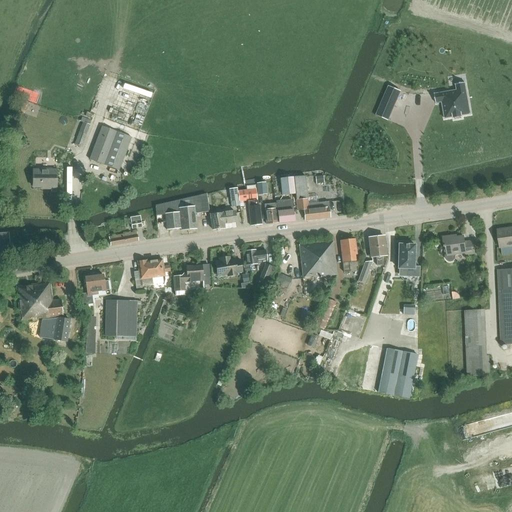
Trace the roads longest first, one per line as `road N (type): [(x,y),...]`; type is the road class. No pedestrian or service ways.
road 1 (tertiary): [(0,270),(511,202)]
road 2 (track): [(511,360),(494,350),(486,206)]
